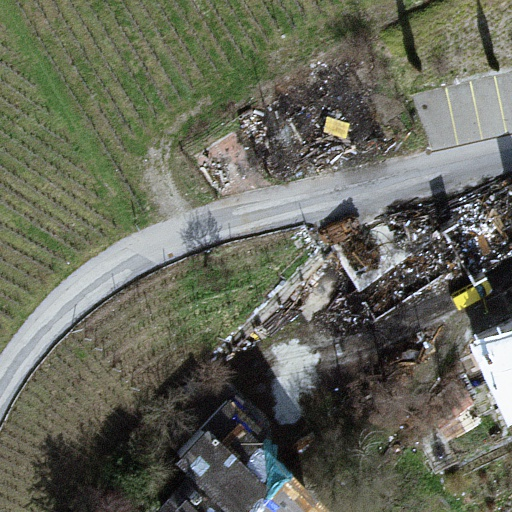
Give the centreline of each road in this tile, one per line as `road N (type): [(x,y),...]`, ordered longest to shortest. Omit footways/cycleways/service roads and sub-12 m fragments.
road 1 (unclassified): [(327,196),(157,236),(62,302),(0,377)]
road 2 (residential): [(511,159),(327,196)]
